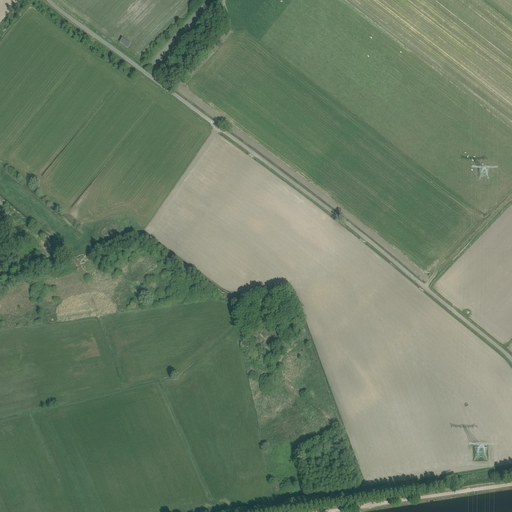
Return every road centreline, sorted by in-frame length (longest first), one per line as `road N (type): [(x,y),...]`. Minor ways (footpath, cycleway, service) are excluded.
road 1 (unclassified): [(511,360),(309,194),(48,0)]
road 2 (track): [(227,511),(511,469)]
road 3 (track): [(511,483),(326,511)]
road 4 (track): [(423,286),(511,194)]
